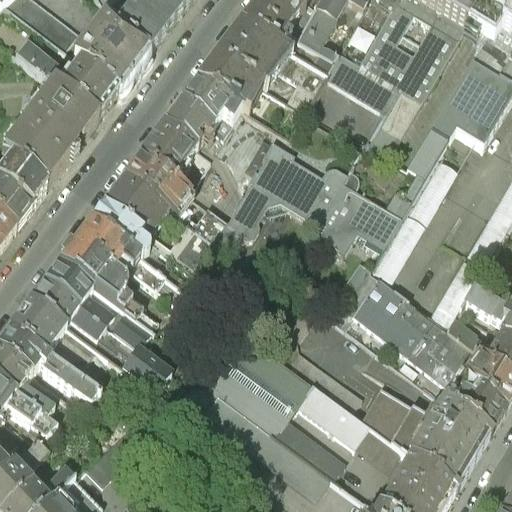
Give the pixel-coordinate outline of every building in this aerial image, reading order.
[(20,0),(0,0),(0,16),(1,17),(20,1),(20,0)] [(122,2),(120,0),(88,0),(99,16),(122,2)] [(152,0),(133,25),(127,20),(114,39),(147,65),(197,0),(152,0)] [(267,0),(241,34),(276,56),(290,37),(284,32),(303,5),(296,0),(267,0)] [(366,12),(344,0),(324,0),(295,52),(332,73),(336,65),(320,57),(345,13),(361,21),(366,12)] [(336,65),(332,73),(326,84),(385,119),(353,171),(382,191),(396,168),(399,164),(389,160),(464,35),(484,0),(399,0),(388,18),(358,72),(339,61),(336,65)] [(373,0),(369,8),(388,18),(399,0),(373,0)] [(488,49),(472,75),(498,88),(511,65),(511,0),(484,0),(464,35),(481,45),(488,49)] [(76,43),(20,1),(1,17),(62,63),(76,43)] [(147,65),(114,39),(102,32),(72,70),(78,76),(117,104),(147,65)] [(214,68),(264,95),(275,79),(294,88),(282,108),(294,118),(318,81),(281,59),(276,56),(241,34),(214,68)] [(25,56),(14,68),(52,97),(97,131),(117,104),(78,76),(69,88),(25,56)] [(511,65),(498,88),(511,96),(511,65)] [(264,95),(214,68),(196,93),(239,119),(246,124),(264,95)] [(428,141),(407,174),(424,187),(434,170),(435,168),(447,152),(456,140),(482,157),(511,103),(511,96),(498,88),(472,75),(428,141)] [(196,93),(180,115),(212,140),(222,147),(239,119),(196,93)] [(3,167),(45,198),(97,131),(52,97),(0,165),(3,167)] [(180,115),(164,136),(197,161),(212,140),(180,115)] [(164,136),(139,171),(171,194),(197,161),(164,136)] [(205,265),(224,279),(242,249),(244,250),(251,249),(258,238),(256,232),(265,217),(279,213),(316,236),(341,196),(346,187),(337,181),(332,179),(328,180),(323,182),(320,188),(291,171),(292,167),(271,154),(226,233),(213,253),(205,265)] [(0,196),(30,219),(45,198),(3,167),(0,171),(0,196)] [(372,282),(389,292),(456,180),(439,170),(372,282)] [(139,171),(124,189),(213,253),(226,233),(171,194),(139,171)] [(483,273),(511,224),(511,186),(466,263),(483,273)] [(205,265),(213,253),(124,189),(101,219),(140,247),(191,284),(205,265)] [(0,228),(15,239),(30,219),(0,196),(0,228)] [(316,236),(311,243),(322,251),(336,259),(334,262),(339,266),(356,239),(382,255),(399,229),(341,196),(316,236)] [(89,235),(140,274),(148,264),(142,260),(136,261),(132,258),(140,247),(101,219),(89,235)] [(0,257),(1,258),(15,239),(0,228),(0,257)] [(89,235),(75,256),(113,284),(118,275),(155,302),(163,291),(140,274),(89,235)] [(336,259),(322,251),(320,256),(321,262),(330,267),(334,262),(336,259)] [(122,291),(113,284),(75,256),(58,277),(92,302),(149,343),(155,333),(123,307),(125,302),(125,297),(122,291)] [(480,280),(463,270),(428,326),(445,337),(480,280)] [(366,282),(358,276),(339,305),(359,318),(378,289),(366,282)] [(58,277),(45,294),(105,340),(113,329),(86,309),(92,302),(58,277)] [(378,289),(359,318),(353,327),(417,376),(425,363),(433,352),(396,322),(405,308),(386,294),(378,289)] [(45,294),(29,315),(63,340),(68,332),(114,365),(117,362),(129,370),(120,381),(155,406),(169,387),(105,340),(45,294)] [(511,323),(507,321),(472,299),(465,314),(487,328),(488,326),(503,336),(500,341),(493,337),(490,341),(499,347),(511,354),(511,323)] [(45,368),(65,341),(63,340),(29,315),(9,342),(45,368)] [(468,360),(511,392),(511,354),(499,347),(490,362),(471,351),(471,346),(453,332),(446,343),(468,360)] [(9,342),(0,353),(0,365),(30,388),(37,377),(41,380),(42,384),(88,418),(97,406),(45,368),(9,342)] [(311,400),(283,379),(244,349),(207,400),(197,392),(176,421),(197,436),(215,411),(273,451),(285,435),(297,419),(311,400)] [(471,372),(459,389),(503,422),(511,407),(511,392),(468,360),(467,363),(471,372)] [(311,400),(347,425),(360,407),(297,361),(283,379),(311,400)] [(459,389),(425,363),(417,376),(451,403),(448,407),(441,401),(434,408),(441,413),(452,422),(489,446),(503,422),(459,389)] [(0,399),(44,431),(51,421),(22,399),(30,388),(0,365),(0,399)] [(0,428),(8,422),(44,447),(54,437),(44,431),(0,399),(0,428)] [(297,419),(353,459),(366,440),(359,434),(347,425),(311,400),(297,419)] [(366,440),(407,469),(429,431),(378,402),(359,434),(366,440)] [(173,425),(157,409),(85,481),(101,497),(173,425)] [(197,436),(178,461),(199,475),(223,444),(317,511),(330,493),(273,451),(215,411),(197,436)] [(407,469),(459,504),(489,446),(452,422),(441,413),(429,431),(407,469)] [(273,451),(330,493),(341,475),(285,435),(273,451)] [(0,490),(0,511),(16,511),(30,499),(21,490),(46,465),(37,455),(10,481),(7,484),(0,490)] [(383,511),(453,511),(459,504),(407,469),(383,511)] [(54,511),(72,494),(73,492),(63,482),(43,504),(44,506),(41,509),(30,499),(16,511),(54,511)] [(89,511),(72,494),(54,511),(89,511)] [(248,511),(274,511),(256,500),(248,511)]
